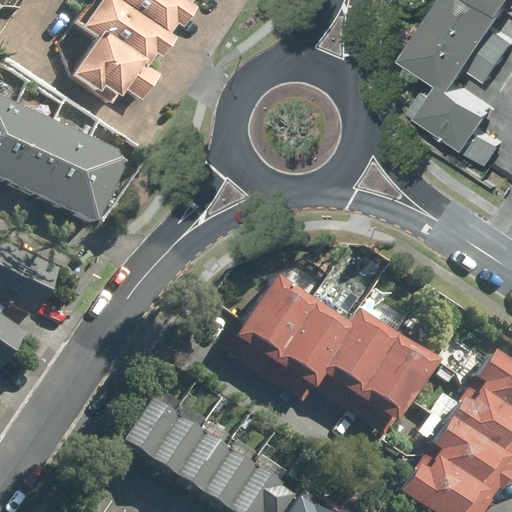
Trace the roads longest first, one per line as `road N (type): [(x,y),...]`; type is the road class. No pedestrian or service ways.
road 1 (tertiary): [(0,491),(162,258)]
road 2 (residential): [(447,228),(310,190)]
road 3 (tertiary): [(162,258),(233,135)]
road 4 (tertiary): [(279,189),(162,258)]
road 5 (residential): [(360,126),(447,228)]
